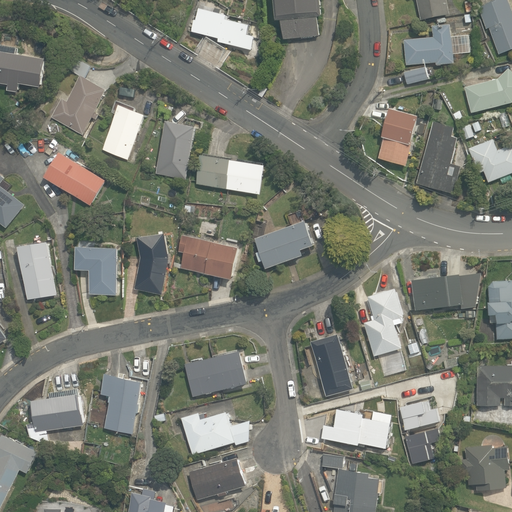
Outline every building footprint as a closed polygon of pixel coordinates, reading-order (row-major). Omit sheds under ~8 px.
[(285,39),(320,35),(319,17),(323,17),(320,0),(276,0),(279,18),(283,18),(285,39)] [(417,0),(422,20),(450,14),(447,0),(417,0)] [(511,49),(511,7),(509,0),(497,0),(483,5),(484,6),(479,8),(487,29),(490,28),(500,55),(511,49)] [(220,42),(253,50),(256,36),(249,34),(251,25),(227,19),(228,15),(201,8),(194,31),(221,38),(220,42)] [(437,65),(455,63),(451,25),(433,26),(434,37),(405,40),(407,65),(437,63),(437,65)] [(0,82),(9,84),(8,90),(18,92),(19,83),(41,87),(46,58),(17,53),(18,47),(0,43),(0,82)] [(86,79),(93,66),(77,58),(70,70),(86,79)] [(430,79),(427,67),(405,72),(408,85),(430,79)] [(472,113),(511,102),(511,70),(510,68),(500,79),(466,87),(472,113)] [(68,101),(63,98),(52,117),(84,135),(93,117),(97,119),(100,114),(96,112),(108,89),(83,74),(68,101)] [(130,159),(146,114),(120,104),(104,149),(130,159)] [(379,158),(407,166),(413,143),(412,142),(420,116),(391,108),(383,137),(385,137),(379,158)] [(158,173),(187,179),(197,126),(168,120),(158,173)] [(456,127),(434,122),(417,183),(455,194),(462,167),(452,164),(459,138),(453,136),(456,127)] [(479,122),(473,124),(476,132),(483,130),(479,122)] [(471,124),(461,128),(466,140),(475,136),(471,124)] [(489,182),(511,173),(511,144),(498,151),(494,139),(469,149),(479,173),(485,171),(489,182)] [(92,205),(108,179),(62,150),(46,176),(92,205)] [(266,164),(202,154),(198,183),(261,194),(266,164)] [(7,177),(0,171),(0,221),(8,228),(26,204),(9,190),(13,184),(6,179),(7,177)] [(315,244),(307,220),(256,238),(260,251),(256,252),(260,262),(264,260),(267,268),(304,254),(302,249),(315,244)] [(170,258),(166,232),(138,236),(142,256),(136,288),(163,294),(170,258)] [(234,278),(240,246),(184,234),(180,251),(185,252),(182,268),(234,278)] [(49,241),(20,245),(29,299),(58,294),(49,241)] [(119,247),(77,245),(77,269),(91,269),(91,293),(118,295),(119,247)] [(462,273),(413,279),(417,310),(466,303),(462,273)] [(491,322),(497,322),(498,339),(511,338),(511,279),(494,281),(489,285),(491,322)] [(376,319),(365,322),(375,356),(404,347),(397,324),(403,322),(402,317),(405,316),(397,287),(369,295),(376,319)] [(355,388),(340,332),(311,341),(327,396),(355,388)] [(422,353),(418,342),(408,345),(412,357),(422,353)] [(242,349),(186,363),(194,396),(250,382),(242,349)] [(511,364),(478,365),(478,406),(502,406),(502,398),(505,398),(505,403),(511,403),(511,364)] [(119,375),(106,373),(102,394),(110,396),(109,401),(111,402),(105,427),(135,433),(139,411),(140,412),(142,403),(140,402),(144,380),(125,376),(126,373),(120,372),(119,375)] [(85,424),(81,392),(79,393),(78,388),(51,392),(52,397),(32,400),(35,423),(27,424),(31,437),(50,445),(48,430),(85,424)] [(364,417),(365,413),(338,408),(335,426),(325,424),(322,438),(360,444),(361,442),(388,447),(394,413),(373,410),(373,411),(375,411),(374,418),(364,417)] [(200,412),(183,417),(194,454),(235,442),(236,445),(250,441),(251,420),(233,425),(228,410),(207,417),(206,413),(201,414),(200,412)] [(0,510),(21,469),(29,473),(40,450),(5,432),(0,442),(0,510)] [(494,447),(493,444),(466,447),(468,459),(461,459),(463,472),(469,471),(470,484),(477,483),(478,490),(508,487),(506,469),(511,469),(508,446),(494,447)] [(249,484),(240,456),(191,471),(199,499),(219,493),(220,496),(229,493),(228,491),(249,484)] [(372,471),(339,467),(334,503),(337,503),(336,511),(340,511),(351,511),(352,511),(357,511),(377,511),(382,477),(372,475),(372,471)] [(144,493),(134,491),(129,511),(175,511),(177,504),(169,503),(169,501),(155,498),(157,490),(145,488),(144,493)]
